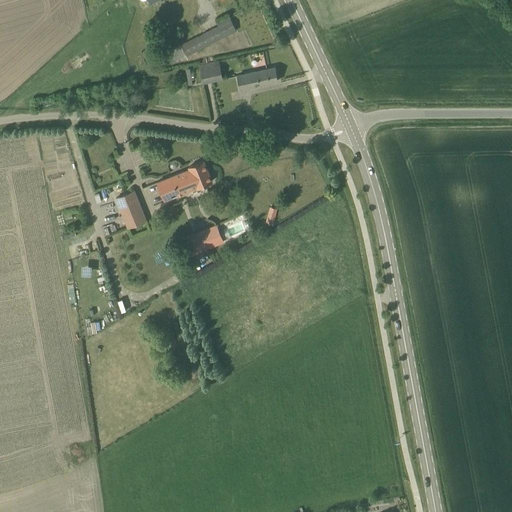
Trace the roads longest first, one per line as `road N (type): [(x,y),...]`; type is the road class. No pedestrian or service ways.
road 1 (primary): [(438,511),(388,248),(350,128)]
road 2 (unclassified): [(0,121),(116,116),(301,139),(350,128)]
road 3 (unclassified): [(350,128),(384,114),(511,112)]
road 4 (primary): [(350,128),(291,0)]
